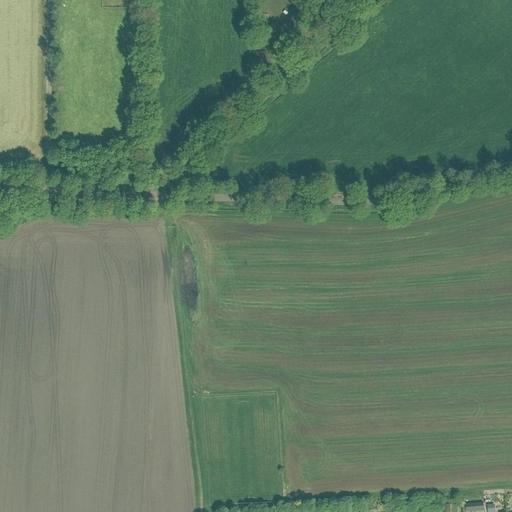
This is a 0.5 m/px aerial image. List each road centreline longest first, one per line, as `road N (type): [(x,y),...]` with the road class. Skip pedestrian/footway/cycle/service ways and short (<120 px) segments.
road 1 (unclassified): [(511,172),(372,202),(0,191)]
road 2 (track): [(49,0),(48,193)]
